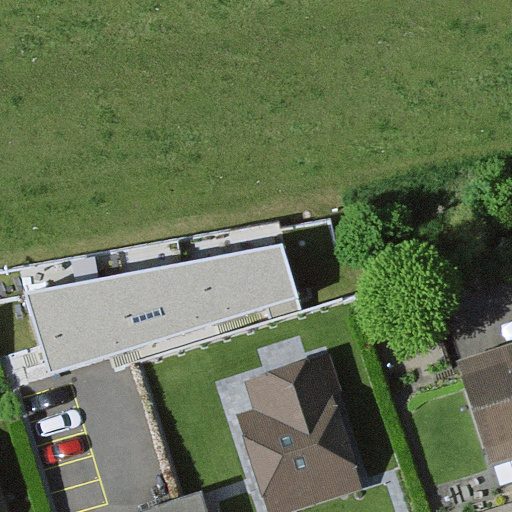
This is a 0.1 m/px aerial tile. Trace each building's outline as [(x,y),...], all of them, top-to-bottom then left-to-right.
[(278,222),(0,263),(0,285),(282,243),(278,222)] [(282,244),(25,294),(51,375),(296,299),(282,244)] [(511,463),(511,355),(455,374),(486,472),(511,463)] [(314,511),(354,499),(312,370),(241,393),(249,417),(233,423),(261,511),(314,511)] [(135,511),(223,511),(215,484),(134,508),(135,511)]
